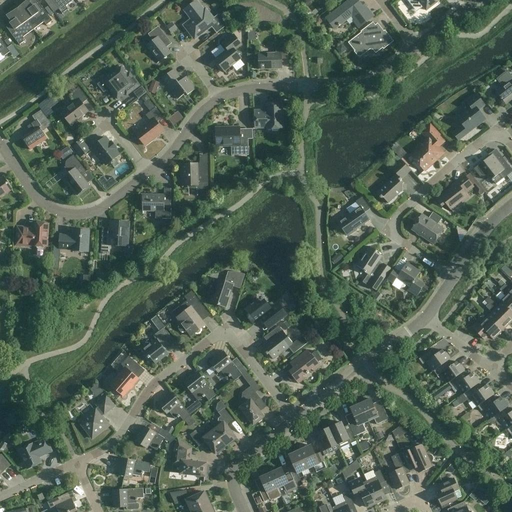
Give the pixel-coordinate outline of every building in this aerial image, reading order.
[(32,0),(30,2),(28,0),(18,8),(18,9),(34,31),(35,31),(34,30),(44,22),(47,27),(48,26),(47,25),(52,21),(53,23),(53,22),(36,0),(32,0)] [(51,0),(63,15),(62,14),(67,10),(68,11),(69,11),(65,6),(74,0),(76,0),(51,0)] [(358,28),(369,20),(374,17),(366,6),(363,8),(357,0),(350,0),(326,19),(334,29),(339,26),(340,25),(352,16),(356,20),(353,22),(358,28)] [(407,0),(416,12),(423,7),(426,11),(436,3),(433,0),(407,0)] [(227,26),(218,15),(212,19),(205,11),(204,12),(202,10),(203,8),(200,5),(198,5),(196,2),(185,10),(193,20),(191,21),(190,21),(186,24),(186,25),(185,26),(195,38),(210,26),(216,34),(227,26)] [(18,9),(17,9),(6,16),(8,18),(3,22),(2,21),(20,46),(21,46),(20,45),(25,41),(26,42),(23,38),(33,30),(34,31),(18,9)] [(383,50),(393,42),(385,31),(382,33),(376,25),(374,27),(371,24),(360,32),(362,34),(359,37),(358,36),(348,43),(358,56),(369,48),(373,49),(377,53),(382,48),(383,50)] [(156,64),(157,64),(163,59),(166,59),(166,56),(170,53),(167,49),(167,47),(171,44),(158,27),(148,35),(153,41),(147,46),(159,61),(156,64)] [(227,50),(215,59),(227,74),(225,72),(241,59),(235,51),(242,46),(234,35),(222,44),(227,50)] [(0,54),(1,53),(5,58),(5,57),(4,56),(9,53),(10,54),(11,53),(0,38),(0,54)] [(276,41),(276,54),(258,54),(259,70),(282,69),(281,63),(288,63),(288,50),(288,41),(276,41)] [(102,73),(113,68),(109,58),(97,63),(102,73)] [(104,92),(108,88),(117,100),(125,94),(126,96),(140,86),(130,73),(127,75),(121,67),(113,73),(110,75),(110,76),(98,85),(104,92)] [(162,79),(178,100),(186,94),(187,96),(196,89),(186,77),(178,83),(175,79),(179,77),(173,70),(162,79)] [(511,77),(507,72),(497,79),(504,88),(497,93),(501,98),(500,99),(501,100),(502,100),(505,105),(511,99),(511,77)] [(150,86),(155,91),(163,85),(158,80),(150,86)] [(141,87),(133,93),(138,99),(146,93),(141,87)] [(75,102),(61,113),(71,126),(88,112),(82,104),(88,100),(78,88),(69,95),(75,102)] [(457,119),(463,125),(452,133),(458,141),(485,120),(478,110),(484,105),(476,94),(466,102),(471,108),(457,119)] [(143,98),(148,107),(153,104),(148,95),(143,98)] [(267,111),(255,111),(255,129),(267,128),(267,130),(283,129),(282,110),(280,110),(280,103),(266,104),(267,111)] [(135,133),(145,146),(164,132),(157,123),(163,118),(155,108),(146,116),(150,121),(135,133)] [(47,139),(42,131),(52,124),(41,110),(32,116),(36,121),(31,124),(35,130),(22,138),(30,150),(47,139)] [(411,156),(425,171),(432,164),(431,163),(441,153),(438,150),(439,149),(438,147),(443,142),(438,136),(439,135),(430,126),(422,133),(426,137),(426,138),(427,137),(429,138),(425,142),(425,148),(418,153),(417,151),(411,156)] [(216,129),(216,147),(231,146),(231,156),(248,156),(248,139),(240,140),(240,128),(216,129)] [(414,140),(420,136),(417,130),(410,134),(414,140)] [(92,148),(97,153),(95,155),(100,161),(102,160),(106,165),(119,155),(115,150),(116,149),(111,142),(110,143),(105,138),(92,148)] [(72,147),(80,158),(90,150),(82,140),(72,147)] [(485,160),(480,164),(474,169),(479,176),(486,171),(492,179),(491,180),(492,181),(493,181),(496,184),(511,171),(511,170),(501,156),(496,160),(491,153),(484,159),(485,160)] [(66,168),(70,173),(63,178),(77,196),(89,186),(81,176),(86,172),(73,156),(67,161),(66,162),(65,166),(66,168)] [(402,191),(403,184),(401,182),(401,181),(401,179),(411,171),(401,160),(396,164),(397,164),(391,169),(396,175),(376,193),(380,197),(379,197),(380,199),(382,199),(383,198),(388,204),(401,193),(401,192),(402,191)] [(189,188),(194,188),(195,186),(198,186),(198,192),(208,192),(207,164),(206,164),(206,166),(201,166),(201,165),(199,164),(197,164),(182,165),(182,170),(180,171),(181,177),(182,178),(182,187),(188,186),(189,188)] [(465,194),(473,187),(465,176),(456,183),(457,184),(452,188),(451,187),(452,188),(436,200),(442,207),(446,204),(450,210),(461,201),(462,202),(468,198),(465,194)] [(0,179),(0,197),(11,190),(14,194),(12,190),(4,177),(0,179)] [(477,182),(474,184),(479,190),(478,193),(480,195),(485,192),(477,182)] [(143,197),(143,214),(143,211),(155,211),(155,219),(170,219),(171,208),(170,208),(170,205),(171,205),(171,189),(164,189),(164,197),(143,197)] [(370,209),(362,198),(356,202),(360,208),(338,223),(347,236),(356,230),(356,229),(369,220),(364,213),(370,209)] [(443,229),(437,225),(442,218),(433,212),(428,219),(422,215),(412,230),(433,244),(443,229)] [(101,253),(109,254),(110,246),(127,247),(129,223),(111,222),(110,233),(102,233),(101,253)] [(33,230),(17,229),(16,245),(36,247),(37,248),(39,250),(42,250),(44,249),(45,247),(47,247),(48,224),(33,223),(33,228),(32,228),(32,229),(33,229),(33,230)] [(72,250),(72,251),(88,252),(89,231),(73,230),(73,235),(73,236),(71,238),(69,236),(60,235),(59,249),(72,250)] [(363,272),(368,275),(363,282),(376,291),(390,269),(384,264),(382,266),(377,263),(382,256),(376,253),(377,252),(370,247),(357,266),(364,271),(363,272)] [(385,287),(389,281),(393,284),(400,288),(405,287),(406,285),(409,287),(407,290),(417,297),(422,289),(426,292),(428,287),(416,279),(420,272),(407,263),(400,273),(394,269),(387,279),(386,279),(382,284),(385,287)] [(210,303),(226,308),(233,287),(240,289),(245,275),(237,272),(228,272),(225,282),(218,279),(210,303)] [(347,280),(353,278),(351,272),(345,274),(347,280)] [(508,293),(511,297),(511,289),(511,290),(506,284),(502,287),(508,293)] [(499,290),(505,296),(500,301),(502,303),(502,302),(511,312),(511,297),(508,293),(502,287),(499,290)] [(184,332),(186,330),(191,337),(195,333),(198,334),(200,332),(200,329),(205,325),(197,315),(205,309),(192,292),(187,296),(190,299),(173,313),(182,325),(179,327),(179,329),(182,332),(184,332)] [(511,321),(511,312),(502,302),(502,303),(498,307),(488,297),(485,301),(488,304),(492,308),(509,325),(511,321)] [(264,316),(268,321),(272,327),(287,315),(282,310),(278,304),(271,310),(265,302),(262,305),(258,300),(247,309),(251,314),(247,316),(253,324),(264,316)] [(490,312),(491,313),(487,318),(501,332),(509,325),(492,308),(488,304),(486,307),(490,310),(490,312)] [(9,309),(0,308),(0,316),(9,317),(9,309)] [(480,319),(477,323),(472,328),(482,337),(486,333),(493,340),(501,332),(487,318),(483,322),(480,319)] [(293,344),(283,332),(279,326),(272,332),(275,337),(261,348),(267,355),(269,354),(273,360),(293,344)] [(155,364),(165,357),(165,350),(165,349),(174,342),(164,329),(154,336),(156,340),(142,351),(149,359),(150,358),(155,364)] [(305,379),(303,376),(307,373),(307,374),(309,373),(308,372),(312,369),(314,372),(321,366),(318,363),(322,360),(315,351),(311,355),(307,350),(290,364),(293,368),(285,375),(291,382),(294,379),(298,384),(305,379)] [(444,363),(445,363),(449,360),(448,359),(449,358),(447,354),(445,355),(442,350),(433,356),(430,351),(419,359),(422,365),(427,362),(433,371),(444,363)] [(209,362),(216,371),(218,374),(221,371),(226,379),(229,377),(229,378),(231,376),(235,381),(242,375),(223,351),(223,352),(210,362),(209,362)] [(139,379),(134,376),(141,368),(129,357),(121,365),(125,368),(110,385),(124,397),(139,379)] [(459,375),(464,372),(463,370),(464,370),(461,366),(460,367),(457,362),(448,368),(445,363),(444,363),(433,371),(437,376),(441,373),(448,383),(459,375)] [(183,382),(190,391),(192,394),(195,392),(201,399),(203,397),(204,398),(205,397),(209,401),(216,395),(197,371),(197,372),(184,382),(183,382)] [(459,375),(448,383),(452,388),(456,385),(463,395),(474,387),(478,384),(477,382),(478,381),(476,378),(475,379),(471,374),(463,380),(459,375)] [(97,384),(88,392),(98,403),(106,394),(97,384)] [(489,398),(493,395),(492,394),(493,393),(491,389),(490,390),(486,385),(477,392),(474,387),(463,395),(469,403),(473,400),(477,406),(489,398)] [(240,408),(253,425),(257,422),(258,423),(262,420),(262,418),(263,417),(254,405),(254,402),(260,398),(251,386),(245,391),(248,394),(245,396),(245,399),(247,402),(240,408)] [(157,404),(165,412),(167,415),(169,412),(175,419),(178,417),(178,418),(180,417),(184,421),(191,415),(171,392),(170,392),(171,393),(158,404),(158,403),(157,404)] [(92,439),(109,426),(102,416),(114,407),(106,397),(96,405),(98,407),(79,422),(92,439)] [(503,410),(508,407),(507,406),(508,405),(505,401),(504,402),(501,397),(492,403),(489,398),(477,406),(481,412),(485,409),(492,418),(503,410)] [(360,404),(368,421),(374,419),(377,425),(389,419),(384,408),(376,412),(371,399),(360,404)] [(348,424),(350,429),(354,437),(366,432),(363,424),(368,421),(360,404),(350,409),(356,421),(348,424)] [(221,425),(213,430),(226,446),(230,443),(231,445),(234,442),(234,439),(236,438),(227,427),(227,424),(233,420),(224,409),(218,413),(221,417),(218,419),(218,421),(221,425)] [(511,426),(511,411),(507,415),(503,410),(492,418),(488,421),(488,423),(495,424),(496,423),(498,425),(501,426),(503,424),(507,430),(511,426)] [(341,422),(330,427),(339,449),(356,441),(354,437),(350,429),(345,431),(341,422)] [(134,441),(144,447),(147,449),(149,446),(157,451),(158,448),(159,449),(160,446),(164,439),(169,442),(173,436),(161,429),(161,430),(158,435),(144,426),(144,427),(135,441),(134,441)] [(322,457),(339,449),(330,427),(318,433),(320,438),(315,440),(322,457)] [(226,446),(213,430),(206,436),(204,433),(201,432),(198,434),(195,431),(190,435),(199,447),(204,443),(207,443),(215,454),(217,453),(219,453),(223,451),(222,449),(226,446)] [(51,451),(46,439),(33,445),(33,444),(19,450),(28,469),(41,463),(38,456),(41,455),(42,456),(51,451)] [(206,464),(190,462),(191,450),(178,442),(174,450),(172,473),(184,474),(184,477),(186,480),(193,481),(196,479),(196,476),(205,477),(205,472),(207,472),(208,467),(206,465),(206,464)] [(311,445),(300,450),(308,469),(314,466),(317,474),(328,469),(320,452),(315,455),(311,445)] [(424,451),(421,445),(403,453),(409,466),(415,464),(419,473),(431,467),(429,463),(431,462),(433,461),(433,459),(433,457),(432,455),(429,455),(427,455),(426,456),(424,451)] [(289,470),(290,472),(294,481),(297,488),(303,485),(300,479),(304,477),(302,472),(308,469),(300,450),(289,455),(294,467),(289,470)] [(404,475),(410,473),(401,453),(391,458),(397,470),(389,474),(397,490),(409,484),(404,475)] [(0,470),(2,470),(3,472),(11,466),(1,455),(0,455),(0,481),(1,481),(0,479),(0,470)] [(118,476),(129,478),(132,478),(133,475),(142,477),(142,474),(143,474),(144,472),(149,473),(151,464),(121,458),(121,459),(122,459),(118,475),(118,476)] [(354,463),(345,468),(349,473),(357,468),(354,463)] [(282,468),(271,473),(280,494),(286,492),(297,488),(294,481),(290,472),(284,474),(282,468)] [(14,473),(20,483),(24,480),(18,471),(14,473)] [(376,477),(366,481),(376,503),(386,499),(379,484),(385,482),(380,471),(374,473),(376,477)] [(280,494),(271,473),(260,478),(265,489),(259,491),(264,502),(270,500),(272,500),(281,496),(280,494)] [(361,478),(355,481),(349,484),(354,495),(359,492),(366,508),(376,503),(366,481),(363,483),(361,478)] [(462,497),(458,489),(454,479),(440,485),(443,491),(436,494),(442,509),(453,504),(451,501),(462,497)] [(139,504),(137,503),(137,500),(138,500),(138,498),(143,498),(143,489),(112,490),(112,491),(113,491),(114,508),(113,508),(126,508),(128,510),(137,509),(139,508),(139,504)] [(56,507),(58,511),(69,511),(76,509),(73,503),(77,501),(72,491),(47,502),(50,509),(56,507)] [(188,504),(191,511),(209,504),(207,499),(209,499),(207,495),(205,494),(204,492),(191,498),(189,497),(186,491),(170,493),(175,504),(180,501),(181,505),(184,506),(188,504)] [(345,502),(336,506),(338,511),(350,511),(349,508),(354,506),(349,495),(343,497),(345,502)] [(468,511),(464,502),(451,508),(452,511),(468,511)]
